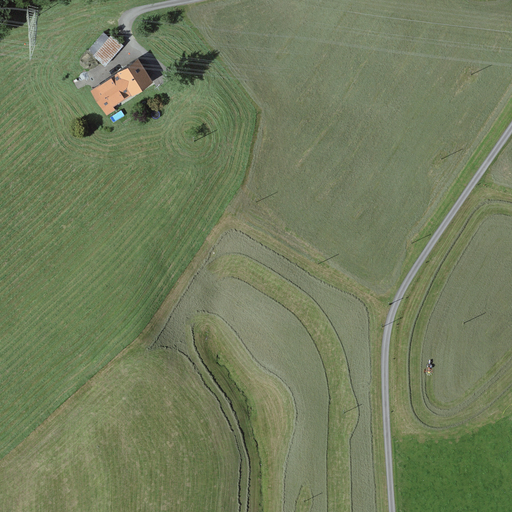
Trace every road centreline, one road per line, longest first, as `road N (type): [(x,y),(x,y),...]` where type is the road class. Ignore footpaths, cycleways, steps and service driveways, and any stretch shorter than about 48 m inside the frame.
road 1 (unclassified): [(392,511),(385,355),(392,315),(511,127)]
road 2 (track): [(161,76),(126,33),(126,18),(190,0)]
